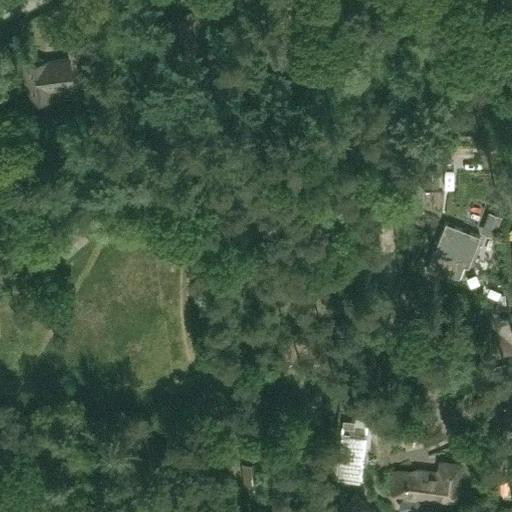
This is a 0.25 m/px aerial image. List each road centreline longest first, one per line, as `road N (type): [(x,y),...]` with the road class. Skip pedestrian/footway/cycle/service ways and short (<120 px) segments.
road 1 (track): [(511,149),(407,148),(387,173),(402,331),(511,337)]
road 2 (track): [(108,0),(126,84),(120,147),(84,212),(52,242)]
